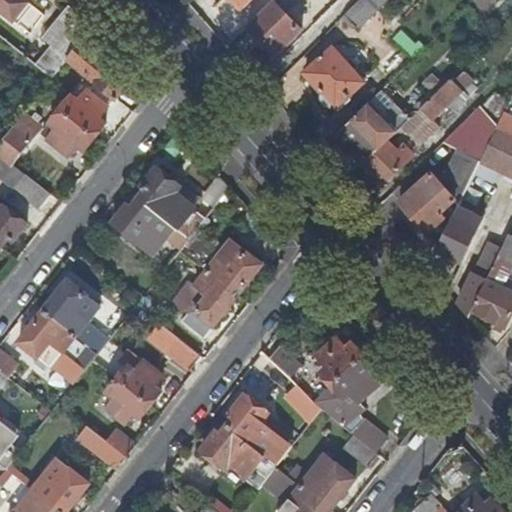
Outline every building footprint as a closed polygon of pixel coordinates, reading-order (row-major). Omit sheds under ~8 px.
[(0,0),(0,12),(13,22),(30,3),(26,0),(0,0)] [(234,0),(244,10),(254,0),(234,0)] [(390,0),(359,0),(345,15),(360,31),(390,0)] [(303,29),(275,1),(250,25),(278,53),(303,29)] [(92,32),(71,8),(45,43),(68,62),(83,44),(92,32)] [(83,44),(68,62),(94,83),(116,100),(117,101),(134,80),(116,64),(112,68),(96,55),(98,51),(88,43),(83,44)] [(365,82),(334,47),(305,73),(323,93),(323,99),(326,104),(331,106),(336,106),(343,115),(356,103),(350,96),(365,82)] [(385,65),(397,75),(408,61),(395,51),(385,65)] [(454,82),(452,79),(421,110),(432,121),(450,103),(457,97),(474,80),(465,71),(454,82)] [(116,100),(94,83),(79,103),(72,97),(61,111),(96,139),(107,125),(100,120),(116,100)] [(55,107),(41,96),(37,102),(50,113),(55,107)] [(459,100),(457,97),(450,103),(453,106),(459,100)] [(387,122),(369,104),(336,137),(365,165),(388,142),(402,128),(412,118),(402,108),(387,122)] [(421,110),(412,118),(402,128),(420,147),(439,127),(432,121),(421,110)] [(96,139),(61,111),(42,135),(70,158),(79,147),(85,152),(96,139)] [(23,119),(8,138),(0,147),(0,155),(13,166),(40,132),(23,119)] [(511,134),(498,128),(482,161),(511,175),(511,134)] [(388,142),(365,165),(385,185),(414,155),(406,147),(399,153),(396,149),(388,142)] [(399,153),(406,147),(403,143),(396,149),(399,153)] [(400,201),(441,246),(453,220),(447,219),(442,213),(456,198),(461,204),(482,161),(461,150),(443,184),(432,172),(400,201)] [(147,192),(140,200),(176,228),(190,239),(206,219),(195,211),(176,195),(182,188),(158,169),(142,189),(147,192)] [(50,195),(27,176),(14,191),(38,210),(50,195)] [(184,184),(182,188),(176,195),(195,211),(204,200),(184,184)] [(453,220),(459,209),(461,204),(456,198),(442,213),(447,219),(453,220)] [(176,228),(140,200),(133,209),(129,206),(114,225),(155,256),(168,238),(176,228)] [(5,207),(0,213),(0,246),(2,249),(10,239),(14,242),(28,225),(5,207)] [(441,246),(439,250),(464,262),(479,229),(471,225),(474,216),(459,209),(453,220),(441,246)] [(176,228),(168,238),(182,249),(190,239),(176,228)] [(511,269),(511,235),(510,235),(500,258),(474,311),(507,328),(511,316),(511,290),(495,282),(499,274),(508,278),(511,269)] [(232,240),(208,271),(239,296),(264,265),(232,240)] [(181,250),(165,271),(176,279),(192,259),(181,250)] [(457,302),(471,317),(474,311),(500,258),(486,252),(476,272),(472,271),(457,302)] [(239,296),(208,271),(196,287),(208,297),(196,313),(195,312),(185,324),(205,339),(239,296)] [(511,279),(508,278),(499,274),(495,282),(511,290),(511,279)] [(70,281),(45,312),(77,337),(89,322),(82,316),(76,312),(86,298),(89,296),(70,281)] [(92,303),(86,298),(76,312),(82,316),(92,303)] [(64,353),(87,370),(95,360),(99,355),(77,337),(45,312),(20,344),(52,369),(64,353)] [(203,356),(179,338),(167,353),(190,371),(203,356)] [(334,384),(365,356),(354,343),(348,349),(338,338),(319,355),(329,365),(322,371),(334,384)] [(281,346),(270,359),(291,376),(302,364),(281,346)] [(119,380),(152,406),(162,393),(156,388),(164,377),(130,350),(121,362),(128,368),(119,380)] [(0,351),(0,371),(8,378),(17,365),(0,351)] [(377,369),(365,356),(334,384),(346,397),(353,391),(361,400),(379,384),(371,374),(377,369)] [(291,376),(270,359),(259,372),(285,395),(296,382),(291,376)] [(44,396),(52,385),(36,374),(28,385),(44,396)] [(141,420),(152,406),(119,380),(108,394),(115,400),(106,410),(126,425),(134,415),(141,420)] [(235,419),(229,428),(277,465),(291,447),(263,424),(270,415),(246,397),(231,416),(235,419)] [(356,436),(380,454),(389,442),(366,424),(356,436)] [(82,440),(120,469),(129,457),(108,441),(91,428),(82,440)] [(277,465),(229,428),(223,435),(219,431),(203,451),(227,470),(232,464),(246,475),(245,476),(259,487),(264,482),(277,465)] [(108,441),(129,457),(138,447),(116,431),(108,441)] [(369,468),(380,454),(356,436),(345,450),(369,468)] [(9,450),(11,446),(0,437),(0,464),(7,470),(18,457),(9,450)] [(299,464),(290,476),(302,485),(333,508),(356,478),(327,454),(312,474),(299,464)] [(34,491),(60,511),(68,511),(90,485),(58,460),(34,491)] [(290,476),(277,465),(264,482),(289,502),(280,511),(329,511),(333,508),(302,485),(290,476)] [(60,511),(34,491),(17,511),(60,511)] [(448,511),(444,507),(438,511),(505,511),(495,500),(488,506),(479,495),(460,511),(448,511)]
